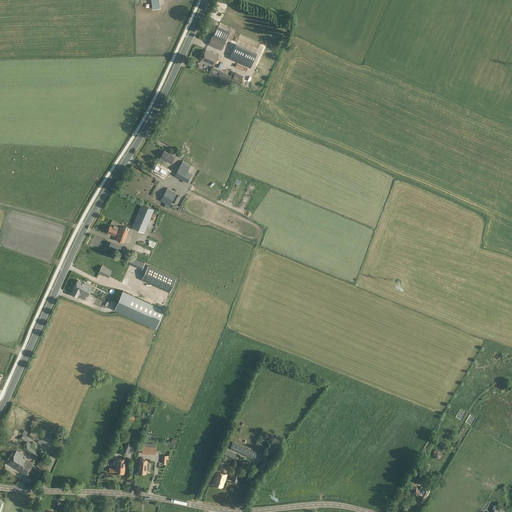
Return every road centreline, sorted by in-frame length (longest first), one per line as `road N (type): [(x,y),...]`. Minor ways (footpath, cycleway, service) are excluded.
road 1 (tertiary): [(0,414),(83,230),(154,112),(206,0)]
road 2 (residential): [(367,511),(327,504),(221,509),(132,494),(0,487)]
